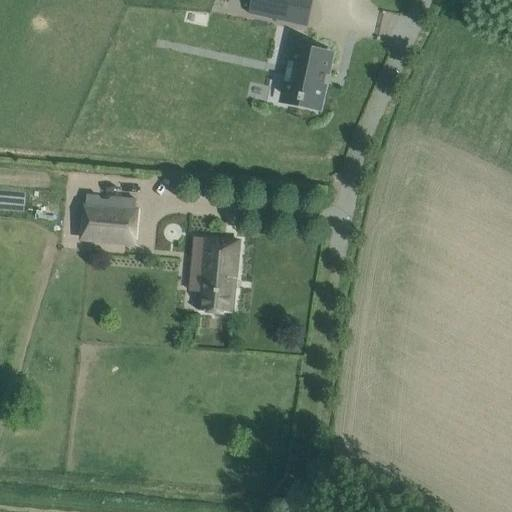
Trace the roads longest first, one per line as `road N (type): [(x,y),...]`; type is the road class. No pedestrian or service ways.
road 1 (residential): [(425,0),(361,141),(337,251)]
road 2 (track): [(337,251),(294,481)]
